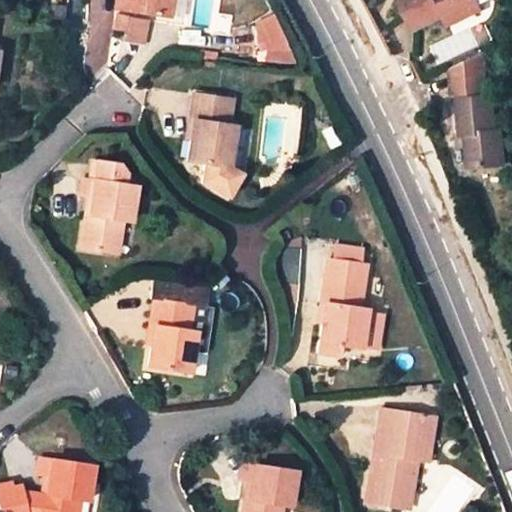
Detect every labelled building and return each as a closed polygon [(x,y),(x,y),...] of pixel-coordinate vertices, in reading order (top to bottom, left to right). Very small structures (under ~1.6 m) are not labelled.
[(117,0),(116,6),(169,13),(170,0),(117,0)] [(449,12),(451,17),(485,1),(484,0),(406,0),(419,26),(449,12)] [(488,7),(485,1),(451,17),(454,23),(488,7)] [(130,17),(117,14),(114,31),(127,33),(130,17)] [(496,47),(461,63),(465,93),(500,89),(496,47)] [(229,95),(193,89),(189,114),(193,114),(187,156),(207,159),(227,163),(233,122),(226,121),(229,95)] [(465,93),(464,93),(464,98),(465,98),(500,94),(500,89),(465,93)] [(500,94),(465,98),(468,131),(473,131),(477,165),(511,162),(508,128),(502,128),(500,94)] [(227,163),(207,159),(203,181),(232,195),(243,175),(227,163)] [(117,164),(94,161),(92,178),(82,177),(80,196),(92,197),(90,216),(85,215),(82,246),(118,251),(122,220),(130,221),(135,184),(121,183),(122,170),(117,164)] [(367,262),(329,257),(323,301),(329,302),(322,352),(342,354),(343,345),(365,347),(368,321),(360,320),(367,262)] [(207,306),(210,284),(155,276),(151,297),(157,298),(154,323),(157,324),(151,364),(191,371),(197,331),(190,330),(193,305),(207,306)] [(207,306),(193,305),(190,330),(205,331),(207,306)] [(381,406),(375,438),(384,440),(382,453),(373,451),(365,501),(406,509),(414,459),(425,461),(432,416),(381,406)] [(375,438),(373,451),(382,453),(384,440),(375,438)] [(95,458),(44,453),(41,472),(52,473),(50,492),(46,491),(43,511),(80,511),(82,502),(90,503),(95,458)] [(299,468),(246,459),(244,478),(256,481),(254,498),(249,497),(246,511),(283,511),(285,502),(293,503),(299,468)] [(0,478),(0,485),(5,511),(43,511),(46,491),(41,490),(26,488),(24,478),(14,481),(13,476),(0,478)]
